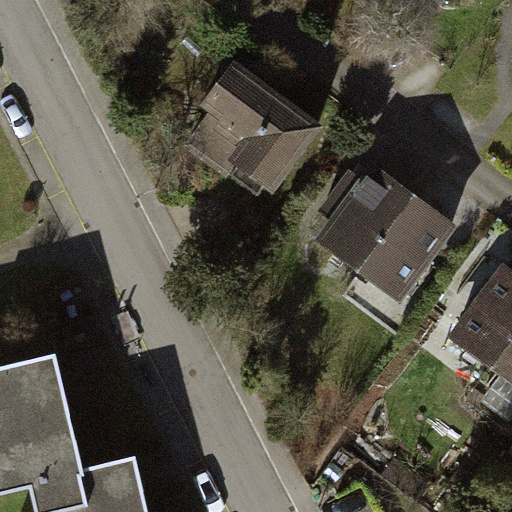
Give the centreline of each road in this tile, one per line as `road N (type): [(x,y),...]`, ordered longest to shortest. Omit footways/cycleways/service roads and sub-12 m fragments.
road 1 (residential): [(4,0),(269,511)]
road 2 (residential): [(233,0),(511,206)]
